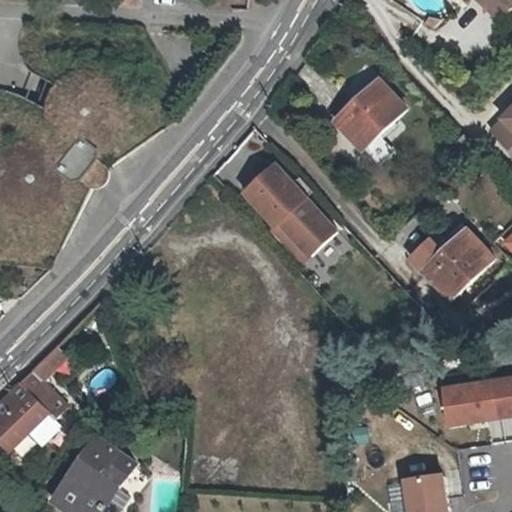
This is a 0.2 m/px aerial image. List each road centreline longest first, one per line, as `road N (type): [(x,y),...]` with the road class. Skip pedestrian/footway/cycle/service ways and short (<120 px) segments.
road 1 (residential): [(309,0),(213,137),(0,351)]
road 2 (unknown): [(377,0),(511,141)]
